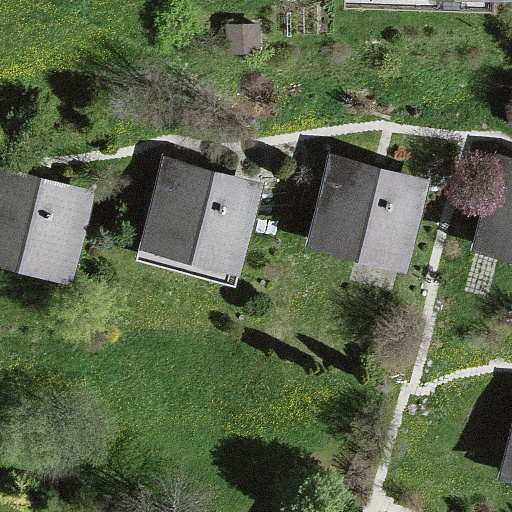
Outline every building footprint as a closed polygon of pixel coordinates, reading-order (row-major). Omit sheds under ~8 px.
[(511,0),(405,0),(406,1),(511,13),(511,0)] [(511,160),(493,156),(468,252),(511,263),(511,160)] [(265,185),(161,157),(134,258),(238,286),(265,185)] [(426,183),(326,158),(303,246),(403,271),(426,183)] [(94,193),(0,168),(0,270),(69,288),(94,193)] [(511,412),(494,481),(511,485),(511,412)]
